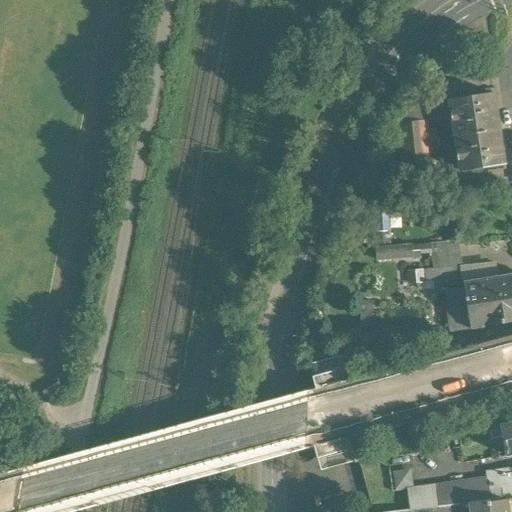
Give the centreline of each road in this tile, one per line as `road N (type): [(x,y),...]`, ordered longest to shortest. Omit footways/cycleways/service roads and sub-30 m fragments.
road 1 (secondary): [(272,511),(275,373),(330,182),(398,66),(425,36),(482,0)]
road 2 (secondary): [(511,360),(0,499)]
road 3 (track): [(79,445),(166,0)]
